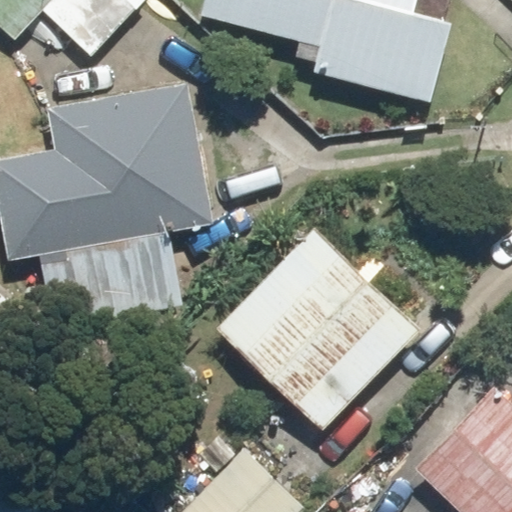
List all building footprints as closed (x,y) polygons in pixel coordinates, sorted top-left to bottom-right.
[(0,0),(0,26),(11,36),(38,8),(85,52),(130,5),(124,0),(0,0)] [(198,0),(195,14),(316,45),(309,71),(424,100),(444,23),(406,14),(409,0),(198,0)] [(0,157),(0,244),(3,258),(206,220),(181,83),(41,109),(48,149),(0,157)] [(0,141),(15,128),(0,110),(0,141)] [(299,233),(207,332),(313,429),(404,331),(299,233)] [(109,256),(31,272),(39,310),(117,293),(109,256)] [(511,511),(511,417),(483,389),(405,471),(449,511),(511,511)] [(0,511),(46,511),(76,481),(0,407),(0,511)] [(300,511),(308,504),(241,438),(167,511),(300,511)]
